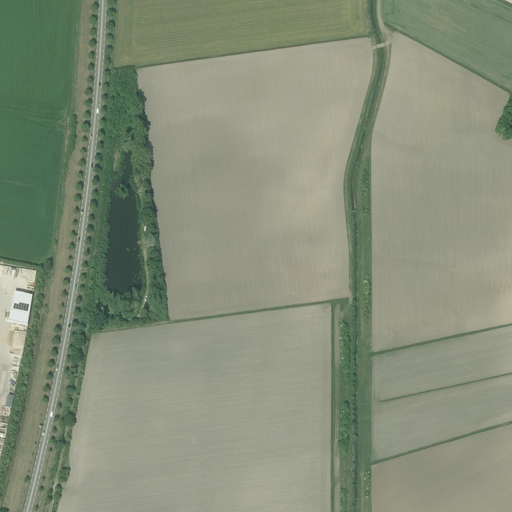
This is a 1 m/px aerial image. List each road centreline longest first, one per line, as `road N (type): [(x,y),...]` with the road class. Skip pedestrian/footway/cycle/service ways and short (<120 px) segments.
road 1 (primary): [(26,511),(78,260),(103,0)]
road 2 (track): [(48,511),(90,309),(125,317)]
